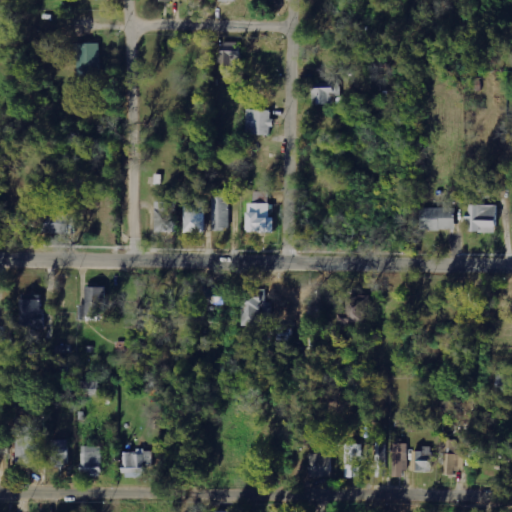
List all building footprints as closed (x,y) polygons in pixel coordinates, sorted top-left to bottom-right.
[(100,74),(100,43),(79,44),(79,74),(100,74)] [(240,43),(220,43),(221,71),(232,71),(232,66),(240,66),(240,43)] [(312,105),(334,104),(333,96),(343,96),(342,82),(312,83),(312,105)] [(247,135),(272,136),(272,111),(247,110),(247,135)] [(212,193),(212,230),(229,229),(229,192),(212,193)] [(274,233),(274,218),(269,218),(269,193),(254,193),(254,204),(246,204),(246,233),(274,233)] [(154,233),(176,233),(175,202),(154,203),(154,233)] [(183,233),(205,233),(205,203),(182,204),(183,233)] [(496,205),(469,205),(469,219),(470,219),(470,233),(496,233),(496,205)] [(455,208),(419,208),(419,230),(455,230),(455,208)] [(42,233),(70,233),(71,214),(42,213),(42,233)] [(207,305),(226,304),(226,286),(206,287),(207,305)] [(242,325),(273,326),(273,302),(266,302),(267,289),(243,289),(242,325)] [(368,296),(347,296),(346,314),(339,314),(338,329),(367,330),(368,296)] [(21,330),(43,330),(43,297),(21,297),(21,330)] [(0,340),(12,340),(12,327),(0,326),(0,340)] [(511,384),(511,375),(497,375),(497,383),(511,384)] [(17,464),(41,463),(41,427),(16,428),(17,464)] [(443,474),(454,475),(455,469),(464,469),(465,454),(461,454),(461,439),(443,439),(443,474)] [(69,440),(51,440),(52,466),(69,466),(69,440)] [(387,443),(376,443),(375,477),(386,477),(387,443)] [(345,477),(363,477),(364,444),(346,444),(345,477)] [(407,444),(393,444),(394,477),(408,476),(407,444)] [(82,475),(103,476),(103,446),(83,446),(82,475)] [(433,471),(434,447),(421,447),(421,451),(414,450),(413,471),(433,471)] [(154,450),(122,452),(122,476),(144,476),(144,464),(154,464),(154,450)] [(309,454),(310,476),(331,475),(331,453),(309,454)]
